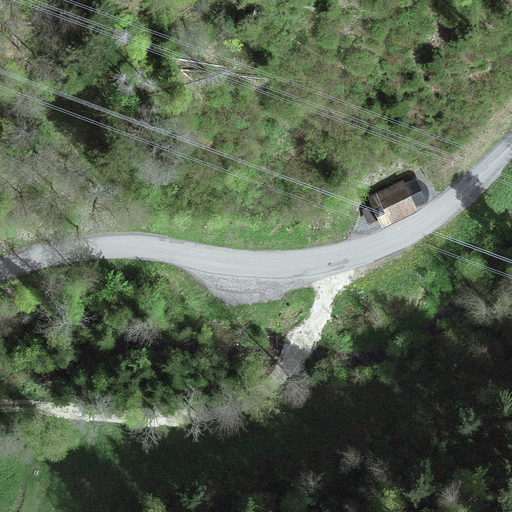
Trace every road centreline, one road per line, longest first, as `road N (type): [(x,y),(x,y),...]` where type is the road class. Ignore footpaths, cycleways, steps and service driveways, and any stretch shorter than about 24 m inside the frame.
road 1 (tertiary): [(511,144),(425,219),(342,255),(260,263),(131,246),(62,251),(0,271)]
road 2 (track): [(342,255),(280,374),(234,408),(148,418),(0,405)]
